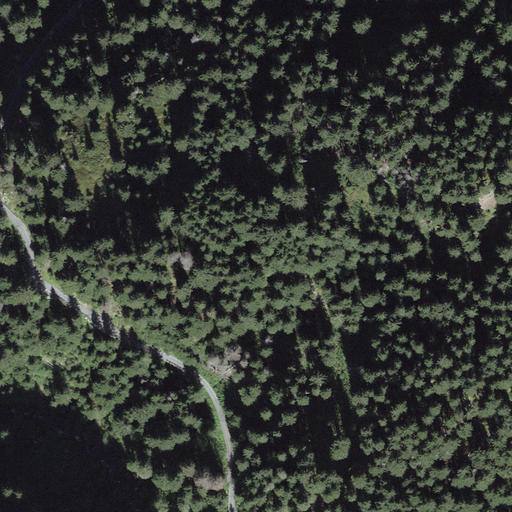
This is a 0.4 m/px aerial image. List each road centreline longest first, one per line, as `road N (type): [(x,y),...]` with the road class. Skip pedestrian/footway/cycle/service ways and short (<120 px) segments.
road 1 (track): [(232,511),(231,436),(195,381),(42,290),(21,229),(0,208)]
road 2 (track): [(0,109),(72,0)]
